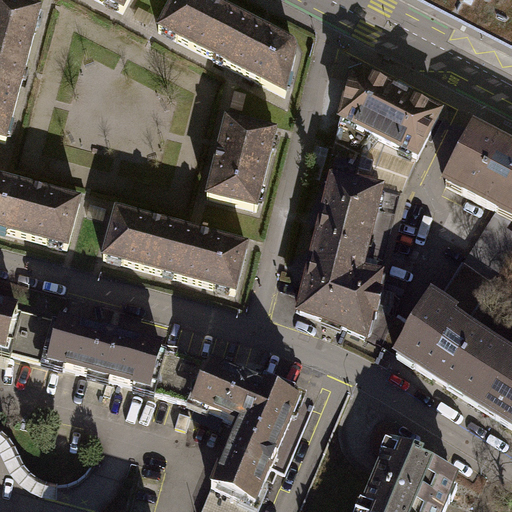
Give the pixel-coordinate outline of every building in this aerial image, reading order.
[(94,0),(123,15),(130,0),(94,0)] [(255,28),(201,0),(176,0),(159,33),(232,71),(255,28)] [(453,0),(492,20),(501,0),(453,0)] [(511,0),(501,0),(492,20),(511,30),(511,0)] [(0,88),(19,94),(41,13),(0,2),(0,88)] [(291,46),(255,28),(232,71),(286,99),(296,57),(296,53),(295,50),(293,48),(291,46)] [(408,184),(416,164),(425,146),(440,117),(363,77),(351,81),(325,184),(332,186),(333,185),(353,190),(376,175),(408,184)] [(19,94),(0,88),(0,143),(6,145),(19,94)] [(276,135),(226,123),(207,201),(257,213),(276,135)] [(511,154),(474,134),(446,188),(499,216),(501,211),(511,216),(511,154)] [(313,265),(380,282),(401,200),(408,184),(376,175),(353,190),(333,185),(332,186),(313,265)] [(0,233),(68,252),(81,205),(0,183),(0,184),(0,233)] [(184,283),(196,236),(116,214),(103,262),(184,283)] [(511,256),(511,232),(493,221),(464,268),(493,286),(511,256)] [(235,297),(248,250),(196,236),(184,283),(235,297)] [(373,312),(380,282),(313,265),(300,316),(333,327),(365,341),(373,312)] [(465,331),(493,286),(464,268),(439,308),(455,319),(453,323),(465,331)] [(397,359),(480,411),(511,360),(465,331),(453,323),(455,319),(439,308),(431,304),(414,331),(397,358),(397,359)] [(0,354),(6,357),(19,312),(0,306),(0,354)] [(6,357),(27,362),(39,317),(19,312),(6,357)] [(365,341),(381,349),(394,318),(373,312),(365,341)] [(61,323),(39,317),(27,362),(48,368),(61,323)] [(394,318),(381,349),(397,358),(414,331),(394,318)] [(104,334),(61,323),(48,368),(150,395),(162,350),(119,339),(119,337),(104,333),(104,334)] [(163,349),(162,350),(150,395),(150,396),(195,410),(238,428),(239,429),(258,384),(258,383),(243,377),(243,379),(211,365),(163,349)] [(480,411),(511,431),(511,360),(480,411)] [(238,428),(212,492),(255,510),(271,471),(272,472),(278,456),(277,456),(300,401),(258,384),(239,429),(238,428)] [(370,511),(446,511),(448,510),(451,503),(446,501),(454,481),(437,474),(438,472),(421,465),(422,462),(414,458),(415,457),(400,451),(395,463),(389,460),(367,511),(370,511)] [(253,511),(255,510),(212,492),(203,511),(253,511)]
